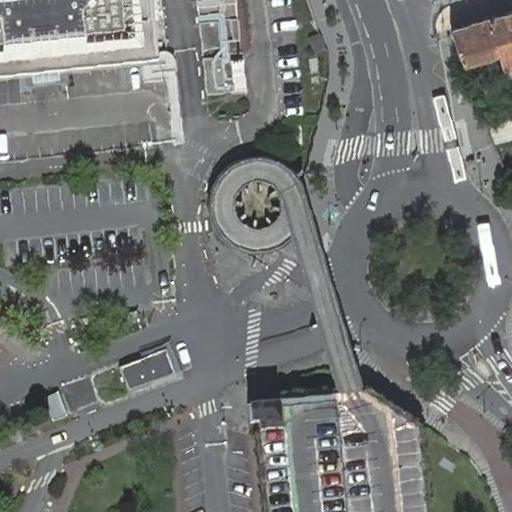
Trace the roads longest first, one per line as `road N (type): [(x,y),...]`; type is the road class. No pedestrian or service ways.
road 1 (unclassified): [(0,460),(208,374)]
road 2 (unclassified): [(212,330),(168,329),(0,396)]
road 3 (tertiary): [(370,0),(395,104),(392,176),(383,199)]
road 4 (tertiary): [(463,200),(447,172),(407,12)]
road 5 (unclassified): [(208,374),(343,328),(383,328)]
road 6 (unclassified): [(347,273),(336,304),(254,329),(212,330)]
road 7 (tertiary): [(410,339),(511,411)]
